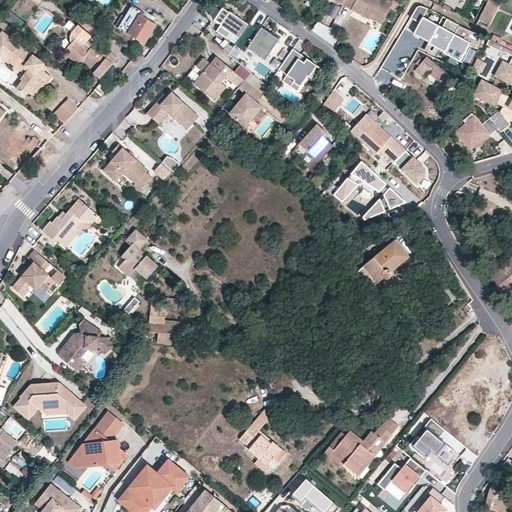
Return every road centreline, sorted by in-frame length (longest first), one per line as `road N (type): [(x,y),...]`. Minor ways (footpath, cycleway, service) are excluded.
road 1 (residential): [(0,254),(24,209),(201,0)]
road 2 (residential): [(254,0),(363,75),(454,176)]
road 3 (residential): [(511,340),(439,217),(442,191),(454,176)]
